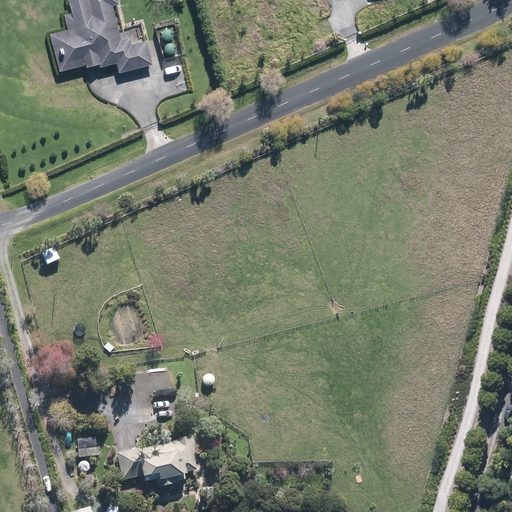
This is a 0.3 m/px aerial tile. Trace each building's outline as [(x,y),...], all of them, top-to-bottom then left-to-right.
[(49,35),(59,72),(85,66),(85,68),(98,65),(99,68),(116,64),(118,74),(152,65),(146,40),(131,44),(129,37),(121,40),(112,7),(119,5),(118,0),(67,0),(71,13),(63,15),(67,30),(49,35)] [(170,28),(159,30),(165,57),(176,55),(170,28)] [(53,247),(39,252),(44,264),(58,259),(53,247)] [(115,452),(121,480),(153,472),(155,479),(158,479),(160,486),(169,484),(167,477),(183,473),(183,472),(194,469),(190,452),(193,451),(190,435),(173,439),(174,441),(140,449),(139,447),(115,452)] [(99,456),(98,447),(79,449),(79,458),(99,456)] [(213,489),(196,493),(200,510),(217,506),(213,489)] [(118,490),(105,511),(125,511),(133,498),(118,490)]
